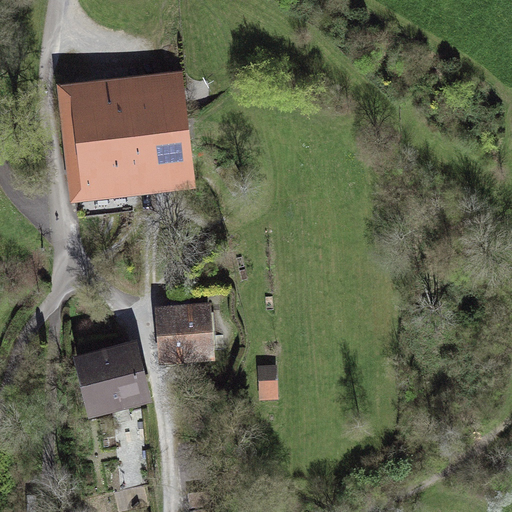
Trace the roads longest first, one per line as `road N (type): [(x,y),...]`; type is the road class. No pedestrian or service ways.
road 1 (residential): [(54,0),(48,96),(65,273),(25,340),(0,404)]
road 2 (track): [(56,296),(44,511)]
road 3 (track): [(376,511),(511,422)]
